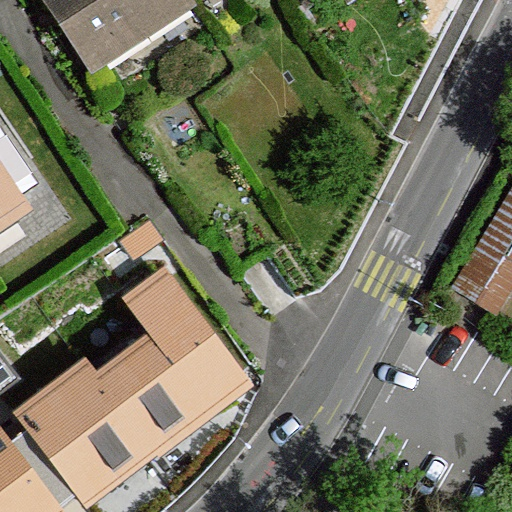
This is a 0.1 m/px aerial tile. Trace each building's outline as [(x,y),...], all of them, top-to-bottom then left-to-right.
[(191,0),(52,0),(103,77),(200,13),(191,0)] [(0,165),(0,229),(30,210),(0,165)] [(511,204),(466,282),(511,309),(511,308),(511,204)] [(123,272),(170,240),(157,221),(110,253),(123,272)] [(85,365),(18,415),(85,505),(246,384),(164,274),(128,300),(151,332),(93,375),(85,365)]
